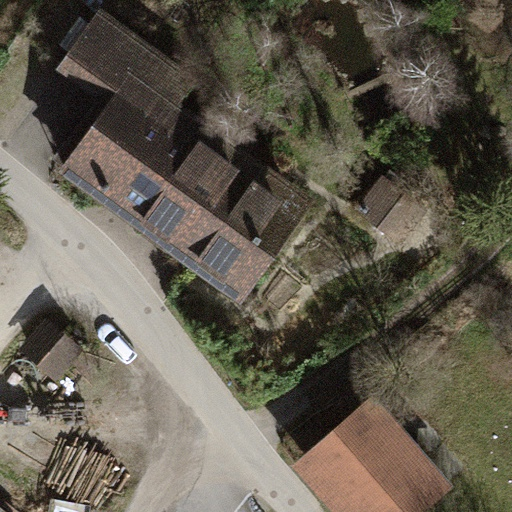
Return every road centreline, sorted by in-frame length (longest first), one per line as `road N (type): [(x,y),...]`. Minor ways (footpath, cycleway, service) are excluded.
road 1 (residential): [(0,174),(107,271),(300,511)]
road 2 (track): [(208,395),(137,511)]
